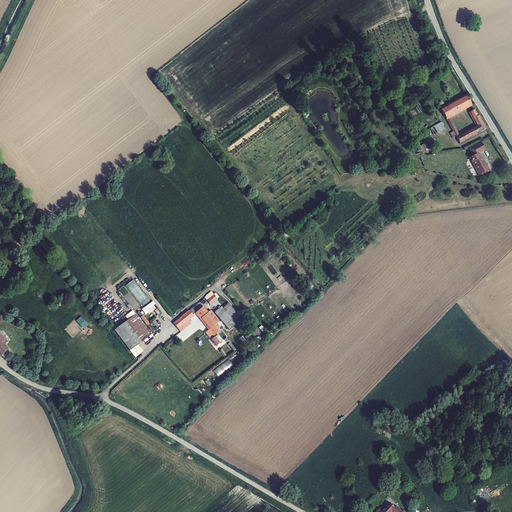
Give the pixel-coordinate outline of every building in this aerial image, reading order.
[(441,109),(459,143),(486,129),(479,116),(477,116),(474,110),(469,113),(476,126),(459,136),(449,118),(471,106),(465,96),(441,109)] [(445,129),(439,119),(423,128),(425,132),(423,133),(427,140),(445,129)] [(470,158),(480,175),(484,173),(485,174),(490,171),(487,166),(486,166),(478,153),(485,150),(481,143),(470,149),(473,156),(470,158)] [(420,147),(423,153),(429,150),(426,144),(420,147)] [(143,306),(151,300),(134,279),(126,285),(143,306)] [(213,295),(207,300),(210,305),(217,299),(213,295)] [(147,315),(157,307),(153,301),(142,309),(147,315)] [(225,304),(221,307),(236,324),(241,319),(230,306),(228,308),(225,304)] [(196,313),(215,337),(211,339),(216,346),(220,343),(217,340),(225,334),(217,323),(219,321),(211,311),(208,313),(203,307),(196,313)] [(219,308),(214,313),(229,330),(236,324),(221,307),(219,308)] [(173,324),(180,332),(190,324),(188,320),(193,316),(189,311),(173,324)] [(150,334),(135,314),(114,331),(135,358),(143,352),(137,344),(150,334)] [(88,325),(81,317),(77,321),(84,328),(88,325)] [(151,324),(147,328),(152,333),(156,329),(151,324)] [(219,377),(234,367),(229,360),(214,370),(219,377)] [(403,511),(401,511),(397,508),(396,509),(390,503),(383,511),(380,509),(376,511),(403,511)]
